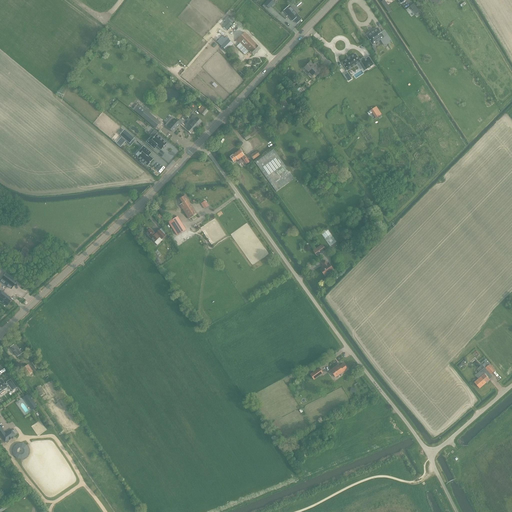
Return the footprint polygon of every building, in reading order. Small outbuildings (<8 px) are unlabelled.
[(269,8),(274,2),(271,0),(268,0),(264,4),(266,5),(269,8)] [(414,3),(410,6),(415,13),(419,11),(414,3)] [(294,20),(297,23),(301,19),(290,6),(284,11),(292,21),(294,20)] [(224,35),(234,20),(227,15),(224,20),(226,21),(219,32),(224,35)] [(380,40),(384,37),(387,43),(391,41),(386,34),(383,36),(381,32),(378,28),(366,36),(372,45),(380,40)] [(249,51),(254,55),(260,49),(244,33),(236,40),(248,52),(249,51)] [(224,39),(222,37),(217,42),(226,51),(233,44),(225,37),(224,39)] [(347,70),(361,61),(366,69),(373,64),(369,57),(364,60),(362,58),(359,60),(355,54),(342,62),(347,70)] [(315,67),(309,62),(304,68),(309,73),(308,74),(311,77),(314,73),(316,76),(321,71),(316,66),(315,67)] [(284,99),(279,102),(281,106),(283,105),(285,107),(288,105),(284,99)] [(160,122),(146,109),(140,104),(135,110),(155,127),(160,122)] [(186,109),(191,114),(194,110),(189,106),(186,109)] [(198,111),(204,116),(208,111),(202,106),(198,111)] [(375,106),(372,108),(377,117),(380,115),(375,106)] [(165,125),(173,132),(180,124),(191,134),(201,121),(194,115),(184,126),(179,121),(178,122),(172,117),(165,125)] [(242,135),(245,140),(262,128),(258,123),(242,135)] [(124,130),(120,135),(129,143),(134,138),(124,130)] [(167,143),(156,134),(153,138),(151,136),(146,142),(154,149),(157,146),(161,150),(167,143)] [(140,153),(137,157),(141,160),(140,161),(143,164),(144,163),(147,166),(153,159),(147,155),(150,152),(143,146),(138,151),(140,153)] [(243,157),(242,157),(244,155),(239,149),(229,157),(233,162),(237,159),(238,160),(241,157),(242,158),(243,157)] [(292,180),(294,179),(273,149),(255,162),(276,192),(278,190),(292,180)] [(253,160),(260,155),(257,151),(250,156),(253,160)] [(180,205),(189,219),(196,214),(184,195),(179,199),(182,203),(180,205)] [(184,227),(177,217),(171,221),(168,222),(171,228),(174,226),(177,231),(175,232),(178,236),(186,231),(183,227),(184,227)] [(159,237),(161,239),(165,236),(159,230),(155,234),(150,228),(145,233),(154,242),(159,237)] [(330,246),(336,241),(328,229),(322,233),(330,246)] [(313,251),(317,256),(325,249),(322,244),(313,251)] [(25,259),(26,261),(29,258),(28,257),(21,251),(19,254),(25,259)] [(157,255),(153,258),(158,265),(162,262),(157,255)] [(322,263),(324,266),(320,269),(324,276),(333,270),(328,263),(327,264),(325,261),(322,263)] [(0,296),(0,300),(0,301),(7,306),(10,301),(8,299),(9,297),(3,292),(0,296)] [(10,347),(17,356),(23,352),(21,349),(19,350),(15,344),(10,347)] [(38,368),(39,369),(42,367),(37,359),(32,362),(36,369),(38,368)] [(338,365),(330,370),(335,377),(347,369),(343,364),(339,366),(338,365)] [(491,374),(495,370),(490,364),(486,368),(491,374)] [(27,375),(32,371),(28,365),(22,368),(27,375)] [(310,374),(314,380),(322,373),(319,368),(310,374)] [(489,380),(484,374),(475,382),(480,388),(486,382),(489,380)] [(0,391),(7,387),(7,386),(8,385),(12,390),(16,388),(10,379),(6,382),(7,383),(5,384),(2,380),(0,381),(0,391)] [(46,403),(59,396),(54,387),(53,387),(50,382),(43,386),(46,392),(45,393),(45,395),(42,396),(46,403)] [(38,386),(35,388),(40,396),(43,394),(38,386)] [(28,394),(23,397),(32,410),(37,407),(28,394)] [(0,425),(0,435),(5,443),(16,435),(13,431),(12,429),(5,433),(0,425)] [(17,460),(31,454),(25,441),(11,447),(17,460)]
